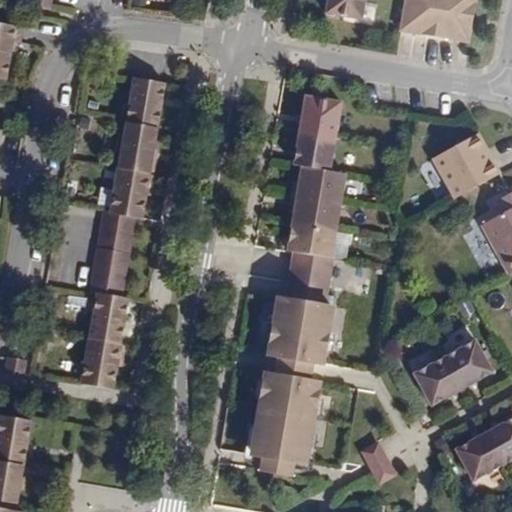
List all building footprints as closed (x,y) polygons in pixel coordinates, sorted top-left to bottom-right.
[(51,9),(52,0),(35,0),(35,7),(51,9)] [(363,0),(326,0),(324,13),(360,20),(363,0)] [(418,0),(418,7),(431,9),(432,0),(418,0)] [(432,0),(431,9),(445,11),(446,0),(432,0)] [(446,0),(445,11),(458,14),(460,0),(446,0)] [(460,0),(458,14),(472,16),(474,0),(460,0)] [(398,30),(413,33),(418,7),(403,4),(398,30)] [(418,7),(413,33),(427,36),(431,9),(418,7)] [(427,36),(440,38),(445,11),(431,9),(427,36)] [(445,11),(440,38),(467,43),(472,16),(458,14),(445,11)] [(20,24),(0,21),(0,77),(12,79),(20,24)] [(127,121),(163,127),(171,82),(134,76),(127,121)] [(301,117),(298,131),(334,137),(340,103),(304,97),(301,117)] [(295,116),(292,130),(298,131),(301,117),(295,116)] [(118,165),(155,173),(163,127),(127,121),(118,165)] [(289,144),(296,145),(298,131),(292,130),(289,144)] [(296,145),(292,165),(300,167),(328,171),(334,137),(298,131),(296,145)] [(433,159),(454,199),(500,174),(478,134),(433,159)] [(139,218),(145,219),(155,173),(118,165),(109,214),(139,218)] [(295,195),(340,203),(345,174),(328,171),(300,167),(298,180),(295,195)] [(291,179),(289,194),(295,195),(298,180),(291,179)] [(480,227),(507,275),(511,272),(511,185),(492,197),(502,214),(480,227)] [(287,208),(293,209),(295,195),(289,194),(287,208)] [(293,209),(290,223),(335,231),(340,203),(295,195),(293,209)] [(102,210),(88,287),(96,292),(127,297),(139,218),(109,214),(102,210)] [(285,250),(285,252),(287,252),(330,259),(335,231),(290,223),(287,239),(285,250)] [(330,259),(287,252),(280,298),(274,297),(265,355),(276,357),(308,362),(319,364),(328,306),(323,305),(331,259),(330,259)] [(89,340),(122,346),(132,295),(127,297),(96,292),(89,340)] [(81,383),(115,389),(122,346),(89,340),(81,383)] [(444,359),(461,390),(492,374),(474,342),(444,359)] [(308,362),(276,357),(272,375),(306,380),(308,362)] [(431,407),(461,390),(444,359),(413,376),(431,407)] [(306,380),(272,375),(262,373),(249,454),(267,458),(264,475),(293,480),(296,462),(304,463),(316,382),(306,380)] [(0,459),(27,464),(35,420),(0,413),(0,459)] [(511,419),(485,434),(503,466),(511,461),(511,419)] [(473,483),(503,466),(485,434),(454,451),(473,483)] [(0,505),(21,509),(27,464),(0,459),(0,505)]
